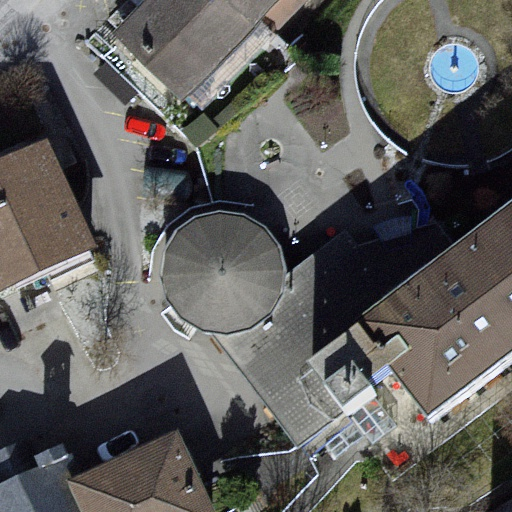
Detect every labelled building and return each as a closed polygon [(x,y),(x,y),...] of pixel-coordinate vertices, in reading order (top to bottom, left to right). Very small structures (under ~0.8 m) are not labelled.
[(152,0),(118,35),(195,109),(301,0),(152,0)] [(52,143),(0,164),(0,294),(99,252),(52,143)] [(511,206),(362,325),(429,423),(511,360),(511,206)] [(245,328),(262,317),(274,302),(280,284),(280,265),(274,246),(262,231),(246,220),(227,215),(208,216),(190,224),(176,237),(166,254),(163,273),(166,292),(175,309),(189,323),(207,330),(226,332),(245,328)] [(209,511),(178,438),(84,478),(98,511),(209,511)] [(98,511),(84,478),(73,455),(39,470),(28,445),(0,456),(0,511),(98,511)]
